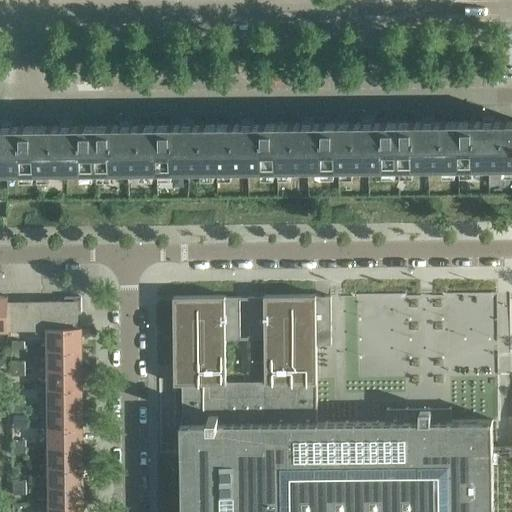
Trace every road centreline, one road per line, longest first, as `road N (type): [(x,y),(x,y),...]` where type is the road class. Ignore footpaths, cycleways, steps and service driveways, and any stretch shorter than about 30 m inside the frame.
road 1 (residential): [(511,93),(27,99),(23,14)]
road 2 (residential): [(511,247),(129,255)]
road 3 (residential): [(23,14),(280,10)]
road 4 (residential): [(135,511),(129,255)]
road 5 (residential): [(280,10),(511,8)]
road 6 (residential): [(129,255),(0,256)]
